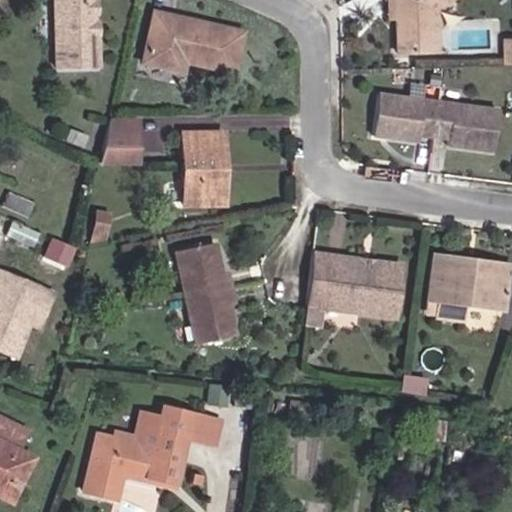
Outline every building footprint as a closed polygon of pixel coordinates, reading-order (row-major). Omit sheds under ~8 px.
[(96,67),(96,33),(87,33),(88,26),(92,22),(92,12),(95,10),(96,2),(92,0),(91,0),(53,0),(55,67),(96,67)] [(394,0),(396,52),(427,51),(426,20),(432,9),(435,8),(447,0),(394,0)] [(426,20),(427,51),(437,51),(435,8),(432,9),(426,20)] [(142,62),(182,71),(184,61),(232,72),(241,31),(153,11),(142,62)] [(87,33),(96,33),(95,22),(92,22),(88,26),(87,33)] [(445,32),(445,49),(482,49),(482,32),(445,32)] [(373,128),(384,130),(383,136),(418,141),(419,135),(446,139),(445,144),(481,150),(482,144),(491,146),(497,110),(378,94),(373,128)] [(108,119),(105,132),(137,131),(137,119),(108,119)] [(105,132),(100,155),(98,162),(136,163),(137,131),(105,132)] [(182,205),(215,204),(214,156),(222,156),(222,132),(181,132),(182,205)] [(214,156),(215,204),(223,204),(222,156),(214,156)] [(29,218),(35,203),(7,191),(1,206),(29,218)] [(94,209),(90,231),(107,228),(110,212),(94,209)] [(107,228),(90,231),(88,242),(106,238),(107,228)] [(220,272),(214,242),(172,251),(192,344),(234,334),(228,304),(233,303),(226,270),(220,272)] [(310,251),(303,304),(394,317),(400,264),(374,261),(369,265),(368,270),(360,268),(361,263),(356,258),(310,251)] [(466,268),(467,258),(431,253),(425,300),(438,301),(435,317),(461,320),(463,304),(503,310),(507,274),(466,268)] [(509,264),(467,258),(466,268),(507,274),(509,264)] [(0,354),(6,357),(15,337),(30,304),(37,288),(0,270),(0,354)] [(123,315),(121,291),(106,292),(108,316),(123,315)] [(30,304),(15,337),(23,340),(37,308),(30,304)] [(184,441),(190,414),(162,407),(159,417),(139,412),(133,437),(113,432),(111,437),(95,433),(82,490),(115,498),(120,475),(173,489),(184,441)] [(17,450),(28,428),(0,414),(0,496),(8,500),(30,457),(17,450)] [(219,421),(190,414),(184,441),(213,448),(219,421)] [(438,454),(444,419),(415,416),(414,431),(424,433),(423,452),(438,454)]
